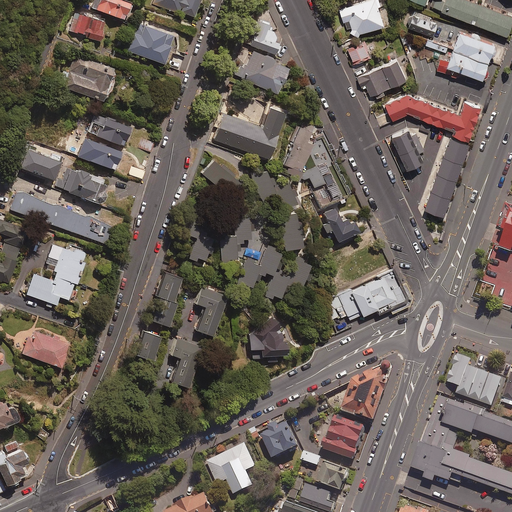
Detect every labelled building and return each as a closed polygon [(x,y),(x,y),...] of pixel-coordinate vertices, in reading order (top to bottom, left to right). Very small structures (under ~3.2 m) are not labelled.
[(124,21),(130,5),(118,0),(94,0),(91,8),(124,21)] [(154,0),(153,4),(178,14),(178,12),(194,18),(200,0),(154,0)] [(385,5),(383,0),(369,0),(338,10),(343,23),(348,22),(353,37),(383,27),(376,8),(385,5)] [(407,0),(424,6),(425,0),(432,0),(430,6),(441,11),(440,13),(506,37),(511,20),(511,17),(465,0),(407,0)] [(430,17),(415,11),(408,28),(431,37),(436,24),(428,21),(430,17)] [(105,23),(75,14),(69,33),(99,42),(105,23)] [(270,26),(260,22),(251,46),(275,56),(279,45),(274,43),(277,35),(268,31),(270,26)] [(167,35),(138,24),(127,52),(165,67),(172,48),(163,44),(167,35)] [(493,47),(458,34),(447,62),(439,59),(435,71),(449,75),(451,71),(481,82),(493,47)] [(447,47),(427,39),(425,46),(445,53),(447,47)] [(370,57),(364,42),(346,48),(352,64),(370,57)] [(279,62),(253,51),(241,79),(277,95),(289,70),(278,65),(279,62)] [(115,70),(75,56),(64,88),(105,103),(107,95),(109,96),(114,83),(111,82),(115,70)] [(405,82),(396,62),(357,78),(359,83),(364,81),(372,100),(383,96),(381,92),(405,82)] [(458,117),(404,96),(384,107),(392,122),(406,114),(454,133),(453,137),(467,142),(479,109),(463,103),(458,117)] [(285,115),(269,110),(263,128),(224,115),(214,141),(269,160),(285,115)] [(131,129),(94,115),(87,134),(124,147),(131,129)] [(314,127),(303,122),(292,146),(294,146),(282,171),(299,178),(313,146),(307,143),(314,127)] [(411,136),(408,131),(390,139),(405,172),(422,164),(417,154),(424,151),(416,134),(411,136)] [(122,152),(85,138),(77,157),(115,171),(122,152)] [(468,147),(449,140),(423,211),(442,218),(468,147)] [(60,163),(28,152),(21,170),(54,181),(60,163)] [(241,183),(213,161),(202,175),(230,197),(241,183)] [(326,166),(322,168),(320,165),(306,172),(314,189),(324,184),(326,188),(313,194),(321,210),(338,201),(340,205),(344,203),(326,166)] [(104,192),(106,187),(102,185),(103,182),(65,168),(57,189),(100,205),(104,203),(106,200),(106,196),(104,192)] [(266,172),(251,177),(259,199),(274,194),(266,172)] [(297,205),(294,198),(297,197),(293,188),(291,189),(289,184),(274,189),(282,211),(297,205)] [(112,227),(17,192),(10,210),(105,245),(112,227)] [(511,200),(498,241),(511,245),(511,200)] [(348,215),(339,219),(334,209),(324,214),(328,223),(322,226),(329,239),(335,236),(338,244),(360,233),(355,222),(352,224),(348,215)] [(303,249),(301,239),(304,239),(301,223),(299,223),(297,214),(280,217),(285,252),(303,249)] [(8,283),(25,230),(0,221),(0,234),(8,237),(0,260),(0,282),(1,283),(1,281),(8,283)] [(221,261),(237,261),(237,253),(241,253),(241,245),(243,245),(243,241),(250,241),(250,233),(255,233),(255,223),(222,223),(221,261)] [(213,240),(202,236),(195,259),(206,262),(213,240)] [(85,255),(52,244),(45,264),(55,268),(54,273),(56,273),(53,282),(33,275),(26,295),(56,306),(59,298),(68,301),(74,285),(77,286),(85,264),(82,263),(85,255)] [(274,277),(281,256),(273,253),(274,249),(266,246),(259,266),(263,267),(260,276),(266,278),(267,275),(274,277)] [(302,289),(305,280),(309,282),(311,275),(307,274),(310,266),(302,264),(304,259),(296,256),(290,275),(292,276),(289,285),(302,289)] [(253,290),(256,282),(259,283),(261,277),(258,276),(261,269),(253,266),(255,262),(247,259),(238,284),(253,290)] [(406,299),(392,269),(322,302),(330,320),(346,313),(349,320),(363,313),(365,318),(406,299)] [(275,281),(271,279),(264,298),(272,301),(274,297),(281,300),(289,278),(282,276),(283,274),(279,272),(275,281)] [(183,279),(164,273),(156,298),(159,299),(151,323),(169,329),(178,305),(174,304),(183,279)] [(226,297),(200,288),(194,305),(202,307),(194,331),(212,338),(226,297)] [(277,333),(281,329),(270,316),(249,333),(250,351),(252,351),(252,359),(261,359),(261,362),(289,361),(288,343),(284,343),(284,333),(277,333)] [(29,330),(21,354),(61,369),(70,345),(29,330)] [(161,340),(143,334),(135,357),(153,363),(161,340)] [(202,349),(175,339),(169,356),(177,359),(168,382),(186,389),(202,349)] [(459,384),(469,356),(457,352),(447,379),(459,384)] [(353,382),(342,411),(374,423),(385,391),(388,392),(391,383),(389,382),(391,376),(395,373),(395,369),(392,367),(389,366),(385,369),(353,382)] [(487,370),(478,367),(477,370),(466,367),(456,396),(480,405),(481,400),(489,402),(497,379),(485,375),(487,370)] [(511,417),(442,392),(414,466),(511,502),(511,417)] [(0,402),(0,429),(19,422),(12,406),(8,408),(5,401),(0,402)] [(364,423),(334,413),(322,448),(353,458),(364,423)] [(259,432),(271,456),(297,443),(285,420),(278,424),(276,420),(267,424),(269,427),(259,432)] [(259,435),(255,426),(249,429),(253,438),(259,435)] [(255,464),(244,441),(206,460),(215,480),(225,476),(233,492),(252,483),(245,469),(255,464)] [(0,473),(6,489),(21,483),(20,480),(28,477),(24,467),(28,465),(24,452),(5,459),(4,454),(0,455),(0,473)] [(320,457),(306,452),(303,459),(317,464),(320,457)] [(347,469),(323,460),(316,479),(340,488),(347,469)] [(296,498),(303,479),(297,477),(293,488),(290,487),(287,495),(296,498)] [(330,491),(305,482),(299,499),(331,511),(334,502),(327,499),(330,491)] [(213,511),(203,489),(162,508),(164,511),(213,511)] [(322,511),(285,499),(280,511),(322,511)]
